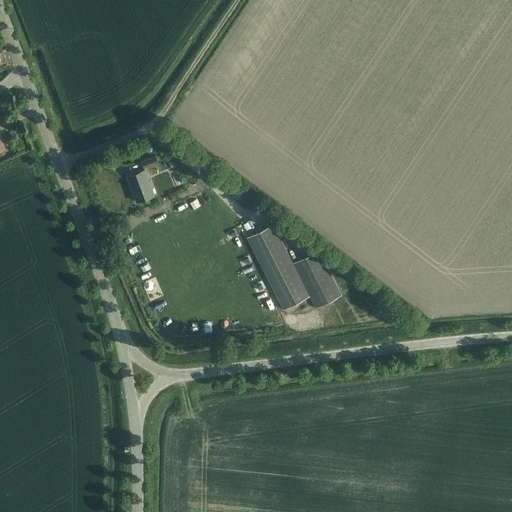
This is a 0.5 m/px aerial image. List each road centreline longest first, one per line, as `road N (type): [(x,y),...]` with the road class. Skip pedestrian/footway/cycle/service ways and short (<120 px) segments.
road 1 (tertiary): [(176,376),(511,335)]
road 2 (tertiary): [(118,325),(58,162)]
road 3 (track): [(146,129),(237,0)]
